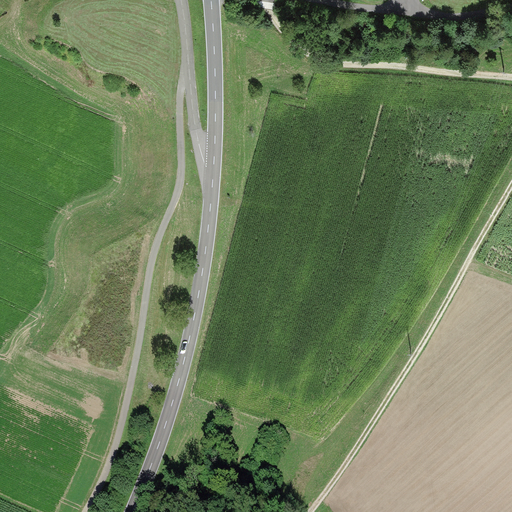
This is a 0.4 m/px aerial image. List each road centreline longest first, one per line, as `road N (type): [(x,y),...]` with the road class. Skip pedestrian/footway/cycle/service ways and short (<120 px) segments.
road 1 (unclassified): [(189,64),(180,99),(180,183),(155,248),(109,463),(83,511)]
road 2 (track): [(511,188),(441,316),(312,511)]
road 3 (primary): [(132,511),(187,353),(213,178)]
road 4 (track): [(268,0),(284,32),(329,59),(511,75)]
road 5 (primary): [(213,178),(212,0)]
